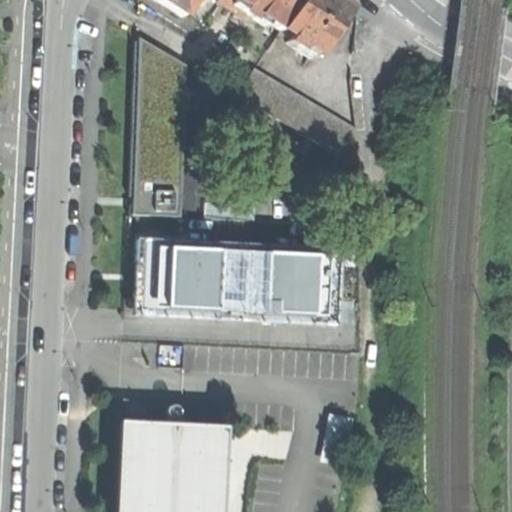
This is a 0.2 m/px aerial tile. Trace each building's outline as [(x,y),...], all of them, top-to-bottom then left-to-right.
[(193,0),(155,0),(182,17),(193,0)] [(260,19),(278,31),(298,0),(217,0),(217,2),(242,18),(245,15),(257,22),(260,19)] [(313,53),(317,56),(342,19),(348,11),(331,0),(298,0),(278,31),(288,37),(285,42),(309,59),(313,53)] [(137,207),(136,217),(182,219),(186,69),(141,42),(137,197),(137,202),(137,207)] [(236,95),(360,169),(356,133),(252,70),(236,95)] [(204,218),(253,220),(253,200),(205,197),(204,218)] [(181,243),(142,242),(141,274),(141,278),(141,281),(140,310),(140,314),(265,319),(327,321),(329,249),(181,243)] [(329,414),(327,460),(352,461),(354,416),(329,414)] [(136,424),(117,423),(112,511),(220,511),(225,428),(136,424)]
